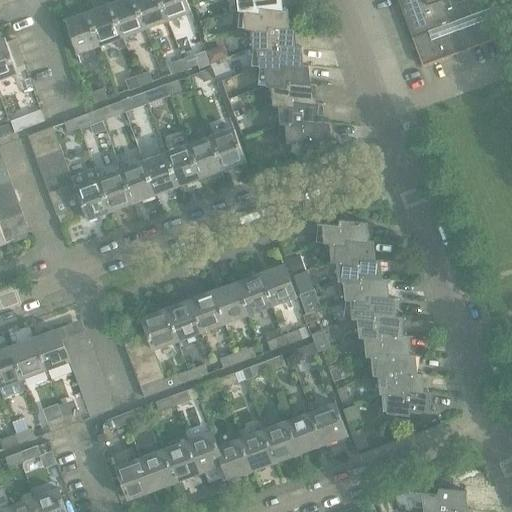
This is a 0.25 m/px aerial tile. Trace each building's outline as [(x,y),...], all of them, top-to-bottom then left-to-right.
[(122,0),(111,4),(123,38),(146,29),(135,0),(122,0)] [(160,0),(135,0),(146,29),(168,21),(160,0)] [(186,0),(160,0),(168,21),(191,13),(186,0)] [(243,0),(242,11),(251,12),(251,11),(260,12),(260,8),(279,10),(279,9),(279,0),(243,0)] [(398,0),(423,67),(511,33),(511,32),(499,0),(398,0)] [(111,4),(88,13),(101,46),(123,38),(111,4)] [(251,11),(251,12),(249,30),(258,31),(258,30),(267,31),(268,26),(286,28),(288,10),(279,9),(279,10),(260,8),(260,12),(251,11)] [(78,55),(101,46),(88,13),(65,21),(78,55)] [(258,30),(258,31),(256,49),(265,50),(265,49),(275,50),(275,46),(293,47),(295,29),(286,28),(268,26),(267,31),(258,30)] [(29,69),(15,37),(8,39),(22,72),(29,69)] [(6,39),(0,40),(0,79),(19,73),(6,39)] [(265,49),(265,50),(263,67),(272,68),(283,69),(283,65),(300,66),(300,65),(302,48),(293,47),(275,46),(275,50),(265,49)] [(227,47),(209,52),(212,61),(230,56),(227,47)] [(187,70),(198,65),(195,56),(183,60),(187,70)] [(183,60),(172,64),(175,74),(187,70),(183,60)] [(272,68),(270,87),(279,88),(280,87),(290,88),(290,83),(308,85),(308,84),(309,66),(300,65),(300,66),(283,65),(283,69),(272,68)] [(213,69),(201,73),(204,82),(216,78),(213,69)] [(142,86),(153,82),(150,73),(138,77),(142,86)] [(138,77),(127,81),(130,91),(142,86),(138,77)] [(182,91),(179,81),(167,85),(171,95),(182,91)] [(280,87),(279,88),(277,106),(286,107),(286,106),(297,107),(298,102),(315,104),(315,103),(316,85),(308,84),(308,85),(290,83),(290,88),(280,87)] [(159,99),(171,95),(167,85),(156,90),(159,99)] [(96,103),(108,99),(104,90),(93,94),(96,103)] [(133,98),(122,102),(125,112),(137,107),(133,98)] [(122,102),(110,107),(114,116),(125,112),(122,102)] [(286,106),(286,107),(285,125),(294,126),(294,125),(304,127),(305,121),(322,123),(322,122),(323,104),(315,103),(315,104),(298,102),(297,107),(286,106)] [(89,115),(77,119),(81,129),(92,124),(89,115)] [(34,127),(32,119),(12,126),(15,134),(34,127)] [(77,119),(66,123),(69,133),(81,129),(77,119)] [(294,125),(294,126),(292,144),(312,146),(312,140),(328,142),(330,123),(322,122),(322,123),(305,121),(304,127),(294,125)] [(0,139),(15,134),(12,126),(0,130),(0,139)] [(29,137),(33,148),(58,138),(54,128),(29,137)] [(234,128),(211,136),(224,170),(247,162),(234,128)] [(202,179),(224,170),(211,136),(189,144),(202,179)] [(33,148),(38,159),(62,150),(58,138),(33,148)] [(179,187),(202,179),(189,144),(166,153),(179,187)] [(38,159),(42,170),(66,161),(62,150),(38,159)] [(157,195),(179,187),(166,153),(144,161),(157,195)] [(70,172),(66,161),(42,170),(46,181),(70,172)] [(144,161),(121,169),(134,204),(157,195),(144,161)] [(88,221),(112,212),(99,178),(95,168),(72,177),(74,183),(79,195),(83,207),(88,221)] [(99,178),(112,212),(134,204),(121,169),(99,178)] [(0,184),(11,181),(7,170),(0,172),(0,184)] [(46,181),(50,193),(74,183),(72,177),(70,172),(46,181)] [(0,184),(0,197),(15,192),(11,181),(0,184)] [(54,204),(79,195),(74,183),(50,193),(54,204)] [(0,208),(19,202),(15,192),(0,197),(0,208)] [(83,207),(79,195),(54,204),(59,216),(83,207)] [(0,208),(0,221),(23,213),(19,202),(0,208)] [(23,213),(0,221),(0,225),(3,234),(27,225),(23,213)] [(328,244),(337,245),(337,244),(348,245),(349,240),(366,242),(366,241),(368,223),(341,221),(340,226),(330,225),(328,244)] [(372,261),(372,260),(374,242),(366,241),(366,242),(349,240),(348,245),(337,244),(337,245),(335,263),(344,264),(344,263),(355,264),(355,259),(372,261)] [(380,280),(380,279),(381,261),(372,260),(372,261),(355,259),(355,264),(344,263),(344,264),(342,281),(351,283),(351,281),(362,283),(363,278),(380,280)] [(307,273),(302,260),(290,265),(295,277),(307,273)] [(285,265),(261,274),(274,307),(298,298),(285,265)] [(238,282),(251,315),(274,307),(261,274),(238,282)] [(388,280),(380,279),(380,280),(363,278),(362,283),(351,281),(351,283),(349,301),(358,301),(358,300),(369,302),(370,297),(386,298),(387,298),(388,280)] [(238,282),(214,291),(226,324),(251,315),(238,282)] [(191,300),(203,333),(226,324),(214,291),(191,300)] [(358,300),(358,301),(356,319),(365,320),(365,319),(376,320),(377,316),(393,318),(394,316),(396,298),(387,298),(386,298),(370,297),(369,302),(358,300)] [(191,300),(166,309),(178,342),(203,333),(191,300)] [(148,333),(152,343),(155,351),(178,342),(166,309),(143,318),(148,333)] [(365,319),(365,320),(363,338),(372,339),(372,338),(383,339),(383,335),(401,337),(401,336),(402,317),(394,316),(393,318),(377,316),(376,320),(365,319)] [(58,329),(34,338),(46,371),(71,362),(70,362),(66,350),(62,339),(58,329)] [(300,329),(284,335),(287,345),(303,339),(300,329)] [(85,330),(62,339),(66,350),(90,341),(85,330)] [(327,342),(323,331),(312,335),(316,346),(327,342)] [(152,343),(148,333),(125,342),(128,352),(152,343)] [(284,335),(268,341),(271,351),(287,345),(284,335)] [(372,338),(372,339),(370,356),(378,357),(379,356),(390,358),(391,353),(407,355),(407,354),(410,337),(401,336),(401,337),(383,335),(383,339),(372,338)] [(46,371),(34,338),(10,347),(23,380),(46,371)] [(70,362),(94,353),(90,341),(66,350),(70,362)] [(128,352),(133,364),(157,355),(155,351),(152,343),(128,352)] [(318,353),(314,343),(298,349),(302,359),(318,353)] [(10,347),(0,350),(0,388),(23,380),(10,347)] [(253,347),(237,353),(240,362),(256,357),(253,347)] [(74,373),(98,364),(94,353),(70,362),(71,362),(74,373)] [(237,353),(221,359),(224,368),(240,362),(237,353)] [(379,356),(378,357),(377,375),(385,376),(385,375),(397,376),(397,372),(414,374),(414,373),(417,355),(407,354),(407,355),(391,353),(390,358),(379,356)] [(157,355),(133,364),(137,375),(161,366),(157,355)] [(282,355),(267,361),(270,371),(286,365),(282,355)] [(267,361),(251,367),(254,377),(270,371),(267,361)] [(79,384),(102,375),(98,364),(74,373),(79,384)] [(189,371),(193,380),(209,374),(205,365),(189,371)] [(137,375),(141,386),(165,377),(161,366),(137,375)] [(344,378),(339,366),(330,369),(335,381),(344,378)] [(177,386),(193,380),(189,371),(173,377),(177,386)] [(385,375),(385,376),(384,394),(392,395),(392,394),(404,395),(405,391),(421,393),(421,392),(424,374),(414,373),(414,374),(397,372),(397,376),(385,375)] [(223,388),(239,382),(235,373),(219,379),(223,388)] [(83,395),(106,387),(102,375),(79,384),(83,395)] [(169,389),(165,377),(141,386),(145,398),(169,389)] [(219,379),(203,385),(207,394),(223,388),(219,379)] [(351,399),(346,386),(338,389),(343,402),(351,399)] [(83,395),(87,407),(111,398),(106,387),(83,395)] [(188,390),(172,396),(176,406),(192,400),(188,390)] [(392,394),(392,395),(390,413),(412,416),(412,411),(428,412),(430,393),(421,392),(421,393),(405,391),(404,395),(392,394)] [(172,396),(156,402),(160,412),(176,406),(172,396)] [(91,418),(115,409),(111,398),(87,407),(91,418)] [(313,412),(325,445),(349,436),(337,403),(313,412)] [(359,409),(357,403),(345,408),(347,414),(359,409)] [(141,408),(125,414),(129,424),(144,418),(141,408)] [(80,411),(64,417),(67,427),(83,421),(80,411)] [(302,454),(325,445),(313,412),(290,421),(302,454)] [(125,414),(109,420),(113,430),(129,424),(125,414)] [(64,417),(48,423),(51,433),(67,427),(64,417)] [(278,463),(302,454),(290,421),(266,430),(278,463)] [(32,429),(16,435),(20,444),(36,438),(32,429)] [(255,471),(278,463),(266,430),(243,438),(255,471)] [(188,442),(201,475),(224,466),(217,448),(211,433),(188,442)] [(16,435),(0,441),(4,450),(20,444),(16,435)] [(230,481),(255,471),(243,438),(217,448),(224,466),(230,481)] [(177,484),(201,475),(188,442),(165,451),(177,484)] [(25,462),(41,456),(38,446),(22,452),(25,462)] [(154,493),(177,484),(165,451),(142,460),(154,493)] [(22,452),(6,458),(9,468),(25,462),(22,452)] [(129,502),(154,493),(142,460),(117,469),(129,502)] [(35,497),(40,511),(67,511),(58,488),(35,497)] [(464,510),(464,509),(466,491),(440,488),(440,494),(429,493),(427,511),(435,511),(436,511),(437,511),(447,511),(448,508),(464,510)] [(13,511),(40,511),(35,497),(11,506),(13,511)]
